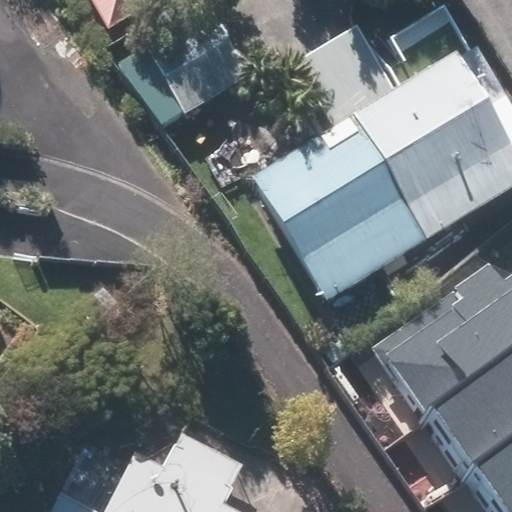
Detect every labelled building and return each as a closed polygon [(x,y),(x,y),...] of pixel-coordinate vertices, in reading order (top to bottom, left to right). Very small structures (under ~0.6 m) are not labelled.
[(177,2),(176,0),(82,0),(101,39),(177,2)] [(384,49),(407,90),(394,98),(329,135),(256,177),(328,302),(511,195),(511,116),(474,51),(466,56),(442,15),(384,49)] [(249,87),(216,22),(144,59),(178,124),(249,87)] [(329,135),(394,98),(354,29),(290,66),(329,135)] [(511,511),(511,320),(486,281),(378,355),(482,511),(511,511)] [(226,511),(247,468),(150,423),(109,511),(78,511),(57,502),(51,511),(226,511)]
